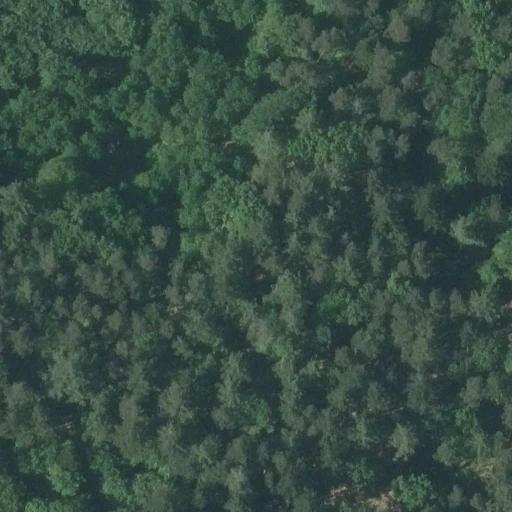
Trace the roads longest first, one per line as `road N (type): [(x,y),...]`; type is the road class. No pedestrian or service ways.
road 1 (track): [(511,452),(240,263),(282,0)]
road 2 (track): [(199,511),(240,263),(0,202)]
road 3 (track): [(511,271),(270,89)]
